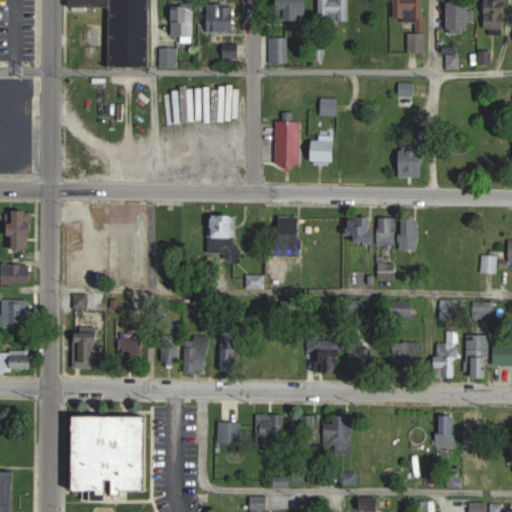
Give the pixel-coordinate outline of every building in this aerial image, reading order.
[(111,6),(111,65),(152,65),(152,0),(71,0),(72,6),(111,6)] [(312,0),(282,0),(282,19),(312,19),(312,0)] [(320,0),(320,19),(351,19),(350,0),(320,0)] [(410,51),(429,50),(428,0),(402,0),(403,21),(418,21),(418,31),(410,31),(410,51)] [(475,30),(475,0),(451,0),(452,30),(475,30)] [(486,0),(487,31),(509,31),(508,0),(486,0)] [(174,35),(196,35),(196,4),(174,4),(174,35)] [(211,30),(238,30),(238,5),(221,5),(221,15),(211,15),(211,30)] [(290,62),(290,36),(271,36),(271,62),(290,62)] [(323,114),(341,114),(341,97),(323,97),(323,114)] [(279,120),(279,163),(303,163),(303,120),(279,120)] [(337,164),(342,143),(319,137),(313,159),(337,164)] [(366,171),(366,143),(343,143),(343,171),(366,171)] [(427,176),(427,147),(403,147),(403,176),(427,176)] [(160,250),(183,250),(183,209),(160,209),(160,250)] [(35,210),(13,210),(13,248),(35,248),(35,210)] [(211,256),(240,255),(240,213),(210,214),(211,256)] [(303,215),(282,215),(282,249),(303,249),(303,215)] [(345,216),(331,216),(331,245),(345,245),(345,216)] [(310,217),(310,242),(325,242),(325,217),(310,217)] [(398,217),(356,217),(356,242),(398,242),(398,217)] [(404,217),(404,246),(421,246),(421,217),(404,217)] [(430,217),(430,253),(447,253),(447,217),(430,217)] [(460,220),(460,262),(476,262),(476,220),(460,220)] [(498,255),(484,255),(484,272),(498,272),(498,255)] [(33,283),(33,263),(2,263),(2,283),(33,283)] [(267,287),(267,274),(249,274),(249,287),(267,287)] [(4,324),(34,324),(34,298),(4,298),(4,324)] [(414,317),(414,299),(392,299),(392,317),(414,317)] [(460,330),(449,330),(449,342),(438,342),(438,376),(460,376),(460,330)] [(164,332),(163,363),(181,364),(182,333),(164,332)] [(223,369),(238,369),(238,332),(223,332),(223,369)] [(491,377),(491,334),(468,334),(468,377),(491,377)] [(210,372),(210,335),(188,335),(188,372),(210,372)] [(77,366),(100,366),(100,336),(77,336),(77,366)] [(122,366),(145,366),(145,338),(122,338),(122,366)] [(395,340),(395,367),(422,367),(422,340),(395,340)] [(511,343),(496,343),(497,364),(511,363),(511,343)] [(0,347),(0,368),(35,369),(35,348),(0,347)] [(322,348),(322,371),(345,371),(345,348),(322,348)] [(355,414),(336,414),(336,422),(326,422),(326,444),(335,444),(335,454),(355,454),(355,414)] [(457,446),(457,414),(440,414),(440,446),(457,446)] [(152,415),(74,415),(74,491),(98,491),(98,496),(130,496),(130,489),(151,489),(152,415)] [(260,415),(260,441),(287,441),(287,415),(260,415)] [(465,415),(465,443),(483,443),(483,415),(465,415)] [(243,419),(221,419),(221,442),(243,442),(243,419)] [(15,511),(17,471),(0,470),(0,511),(15,511)] [(383,497),(364,497),(364,510),(383,510),(383,497)] [(418,500),(417,511),(438,511),(438,500),(418,500)] [(489,511),(490,502),(473,502),(472,511),(489,511)]
